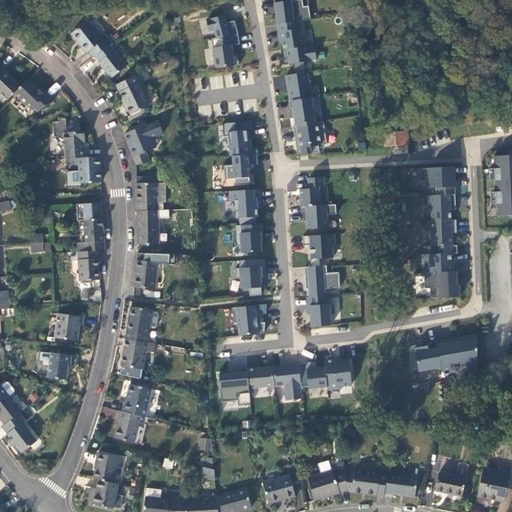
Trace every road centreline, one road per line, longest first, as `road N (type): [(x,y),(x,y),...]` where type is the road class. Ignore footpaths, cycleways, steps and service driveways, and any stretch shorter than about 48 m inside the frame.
road 1 (residential): [(0,37),(28,46),(61,74),(108,141),(119,196),(120,261),(103,366),(49,511)]
road 2 (residential): [(282,340),(471,308),(473,139)]
road 3 (residential): [(275,165),(423,160),(473,139)]
road 4 (residential): [(275,165),(282,340)]
road 5 (residential): [(252,0),(275,165)]
